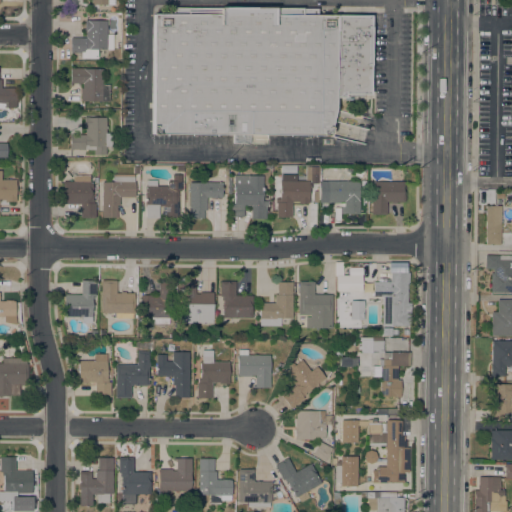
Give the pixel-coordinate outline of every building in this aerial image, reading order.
[(335,16),(335,28),(334,64),(334,74),(334,97),(334,108),(327,136),(151,134),(152,63),(151,63),(151,14),(171,14),(171,8),(243,8),(315,9),(315,15),(335,16)] [(335,16),(348,16),(370,16),(370,28),(369,65),(369,75),(369,94),(344,94),(344,97),(334,97),(335,16)] [(85,38),(85,31),(84,31),(84,20),(106,21),(106,34),(112,35),(112,49),(97,49),(96,59),(81,58),(81,53),(69,53),(70,38),(85,38)] [(83,68),(83,69),(102,69),(102,85),(109,85),(109,101),(80,101),(80,88),(81,88),(81,83),(71,83),(71,86),(70,86),(70,68),(83,68)] [(0,88),(15,88),(15,109),(0,109),(0,88)] [(84,135),(84,128),(83,128),(83,118),(105,117),(105,133),(111,133),(111,147),(105,147),(105,155),(93,155),(93,150),(69,150),(69,135),(84,135)] [(316,167),(304,166),(304,182),(316,182),(316,167)] [(91,200),(93,200),(93,204),(94,204),(94,218),(79,218),(79,204),(62,204),(62,182),(72,182),(72,177),(76,174),(89,174),(89,182),(92,182),(91,200)] [(166,186),(166,181),(171,181),(171,174),(181,174),(180,191),(177,191),(177,219),(162,219),(162,207),(158,206),(158,218),(145,218),(145,206),(144,206),(144,186),(146,186),(146,180),(156,180),(156,186),(166,186)] [(101,182),(112,182),(113,175),(133,176),(133,182),(134,182),(134,197),(118,197),(118,206),(116,206),(116,218),(101,218),(101,182)] [(262,176),(262,184),(261,184),(260,192),(262,192),(261,201),(267,201),(267,206),(265,206),(265,219),(250,219),(250,206),(243,206),(243,216),(230,216),(230,204),(232,204),(233,175),(262,176)] [(295,175),(295,181),(308,181),(308,203),(298,203),(298,202),(291,202),(290,218),(275,217),(276,203),(274,202),(274,199),(279,199),(279,181),(280,181),(280,175),(295,175)] [(0,179),(15,180),(15,202),(7,202),(7,205),(0,204),(0,179)] [(358,182),(358,214),(343,214),(343,202),(339,202),(339,203),(326,203),(326,181),(358,182)] [(220,198),(211,198),(206,198),(205,211),(203,211),(203,219),(188,219),(189,182),(221,183),(221,198),(220,198)] [(371,182),(404,182),(403,202),(395,202),(395,203),(389,203),(389,202),(386,202),(385,215),(370,214),(371,182)] [(485,206),(500,206),(499,245),(484,245),(485,206)] [(484,269),(484,255),(511,255),(511,292),(489,292),(489,269),(484,269)] [(336,291),(336,275),(334,275),(334,262),(342,262),(342,275),(348,275),(348,267),(361,267),(361,291),(336,291)] [(381,297),(372,296),(372,282),(389,282),(389,272),(408,273),(407,285),(406,285),(405,303),(409,303),(409,326),(380,326),(381,297)] [(63,294),(80,295),(80,280),(95,281),(94,296),(91,296),(91,323),(81,322),(81,317),(63,316),(63,294)] [(115,293),(119,293),(119,292),(124,292),(124,293),(133,293),(133,313),(100,313),(100,280),(116,280),(115,293)] [(150,324),(150,318),(141,318),(141,295),(150,295),(150,296),(157,296),(157,281),(172,281),(172,296),(170,296),(170,300),(169,300),(169,317),(168,317),(168,324),(150,324)] [(179,323),(179,281),(194,281),(194,294),(198,294),(198,292),(211,292),(212,323),(179,323)] [(219,281),(234,281),(234,295),(251,296),(251,318),(222,318),(222,301),(220,301),(220,296),(218,296),(219,281)] [(273,303),(273,295),(276,295),(276,282),(292,282),(291,318),(280,318),(279,326),(258,325),(258,303),(273,303)] [(297,282),(312,282),(312,294),(331,294),(330,328),(305,328),(305,317),(309,317),(309,315),(297,315),(297,282)] [(511,336),(490,336),(490,299),(511,300),(511,336)] [(0,301),(4,301),(4,300),(12,300),(12,301),(14,301),(14,315),(16,325),(3,322),(3,317),(0,316),(0,301)] [(362,319),(349,319),(349,300),(363,300),(362,319)] [(390,328),(390,336),(381,335),(381,328),(390,328)] [(511,366),(504,366),(503,376),(489,376),(489,364),(490,364),(490,340),(511,340),(511,366)] [(371,341),(382,341),(382,352),(370,352),(371,341)] [(269,388),(251,388),(251,386),(254,386),(254,375),(250,375),(250,376),(236,376),(236,355),(237,355),(237,350),(247,350),(247,355),(269,355),(269,388)] [(114,398),(114,365),(136,365),(136,351),(148,351),(148,362),(149,362),(149,367),(148,367),(147,385),(129,385),(129,398),(114,398)] [(188,398),(173,398),(173,385),(170,385),(170,376),(164,376),(164,377),(155,377),(155,363),(154,363),(154,355),(165,355),(165,361),(171,361),(171,352),(188,352),(188,398)] [(409,352),(408,366),(396,366),(396,380),(399,380),(399,397),(378,397),(379,367),(380,367),(380,365),(378,365),(378,359),(389,359),(389,352),(409,352)] [(93,354),(106,354),(106,378),(107,378),(107,382),(109,382),(109,397),(94,397),(94,382),(87,382),(87,383),(77,383),(77,361),(93,361),(93,354)] [(195,383),(197,383),(197,379),(199,379),(199,362),(202,362),(202,357),(211,357),(211,362),(228,362),(228,379),(228,384),(217,384),(217,382),(210,382),(210,398),(195,398),(195,383)] [(26,358),(26,364),(27,364),(26,386),(18,386),(18,396),(0,395),(0,363),(1,364),(1,358),(26,358)] [(309,371),(314,368),(322,378),(317,381),(318,383),(304,393),(305,394),(302,397),(303,398),(290,408),(280,396),(294,386),(290,380),(289,381),(283,373),(300,360),(309,371)] [(511,413),(502,413),(502,420),(489,419),(490,383),(511,384),(511,413)] [(323,411),(323,416),(331,416),(331,425),(324,425),(324,438),(317,438),(317,440),(293,440),(293,419),(294,419),(295,411),(323,411)] [(356,442),(340,442),(340,420),(356,420),(356,442)] [(385,453),(384,453),(384,445),(368,445),(368,433),(365,433),(365,423),(384,423),(384,420),(400,420),(400,435),(403,435),(403,441),(405,441),(405,448),(408,448),(407,472),(402,472),(402,483),(371,482),(371,470),(376,470),(376,467),(384,467),(384,465),(385,465),(385,453)] [(511,430),(511,460),(488,460),(489,430),(511,430)] [(331,448),(324,462),(311,455),(318,441),(331,448)] [(0,457),(13,457),(13,471),(31,471),(31,501),(15,501),(15,493),(2,493),(2,487),(0,487),(0,478),(3,478),(3,475),(1,475),(1,472),(0,472),(0,457)] [(117,457),(132,457),(132,472),(149,472),(149,495),(133,494),(133,503),(121,503),(121,494),(120,494),(120,477),(119,477),(119,473),(117,473),(117,457)] [(355,457),(339,457),(338,486),(355,486),(355,457)] [(90,472),(90,479),(94,479),(94,470),(96,470),(96,458),(111,458),(111,494),(108,494),(108,503),(96,503),(96,494),(91,494),(91,506),(78,506),(78,490),(77,490),(77,483),(78,483),(78,472),(90,472)] [(305,492),(308,498),(299,502),(296,496),(294,498),(286,482),(285,483),(283,479),(281,480),(273,465),(286,458),(294,472),(309,464),(320,483),(305,492)] [(170,469),(170,471),(175,471),(175,460),(172,460),(172,459),(189,459),(189,491),(167,491),(167,498),(158,498),(158,491),(157,491),(157,469),(170,469)] [(197,459),(212,459),(212,471),(215,471),(215,480),(221,480),(221,479),(228,479),(228,480),(230,480),(230,495),(229,495),(229,501),(219,501),(219,504),(208,504),(208,495),(197,495),(197,459)] [(511,464),(511,479),(503,479),(504,464),(511,464)] [(237,469),(252,469),(252,482),(270,482),(270,503),(269,503),(269,506),(246,506),(246,502),(237,502),(237,469)] [(498,477),(498,490),(502,490),(502,495),(503,495),(503,501),(505,501),(504,511),(487,511),(473,511),(473,490),(477,490),(477,477),(498,477)] [(374,511),(375,509),(372,509),(372,504),(370,504),(370,509),(367,509),(367,500),(375,500),(375,499),(365,499),(365,493),(394,494),(394,497),(402,498),(402,511),(374,511)]
